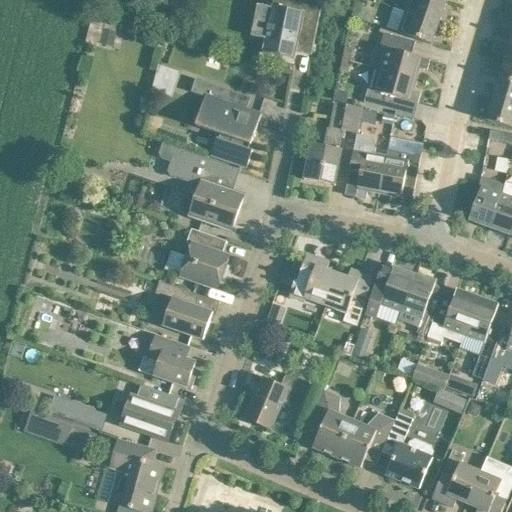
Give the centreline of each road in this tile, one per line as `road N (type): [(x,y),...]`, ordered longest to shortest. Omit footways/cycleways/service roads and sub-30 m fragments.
road 1 (residential): [(432,239),(488,0)]
road 2 (residential): [(282,211),(203,439)]
road 3 (residential): [(367,511),(203,439)]
road 4 (residential): [(432,239),(282,211)]
